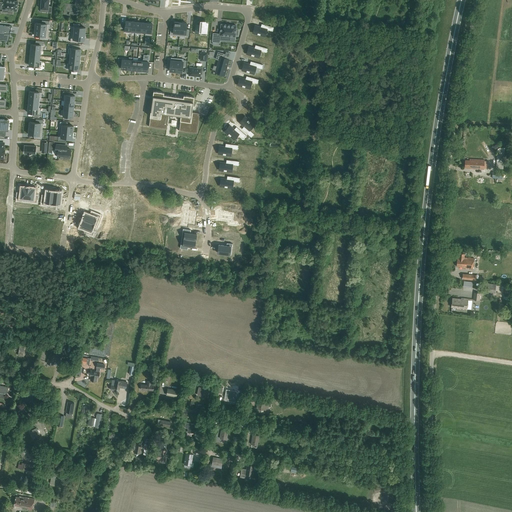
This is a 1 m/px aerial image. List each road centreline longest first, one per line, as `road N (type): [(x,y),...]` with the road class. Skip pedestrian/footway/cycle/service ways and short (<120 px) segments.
road 1 (trunk): [(416,511),(422,244),(461,0)]
road 2 (unclassified): [(432,511),(442,209),(477,0)]
road 3 (unclassified): [(238,420),(161,405),(124,414),(61,384),(0,373)]
road 4 (residential): [(164,14),(252,8),(229,88)]
road 5 (residential): [(200,192),(214,127),(243,98),(229,88)]
